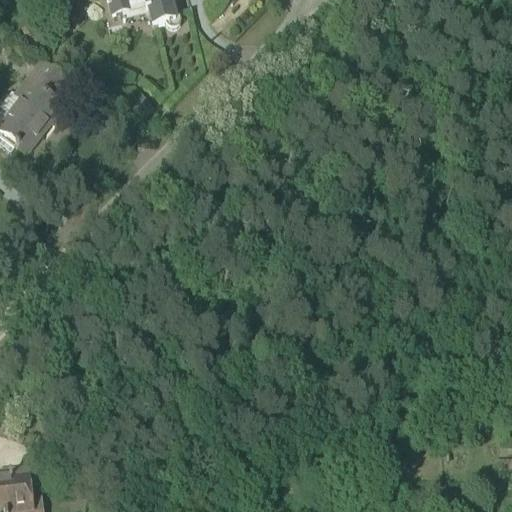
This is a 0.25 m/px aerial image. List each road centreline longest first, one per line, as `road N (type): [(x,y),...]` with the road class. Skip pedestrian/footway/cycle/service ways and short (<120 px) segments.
road 1 (track): [(511,400),(437,417),(387,481),(126,498),(88,437),(66,353),(13,307)]
road 2 (residential): [(0,325),(313,0)]
